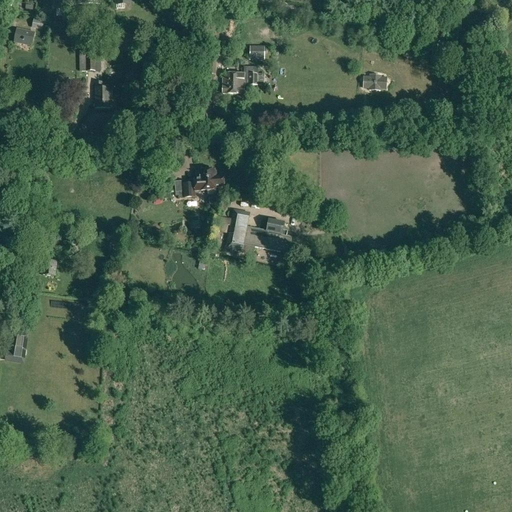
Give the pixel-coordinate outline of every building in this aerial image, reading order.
[(44,22),(37,21),(36,29),(43,30),(44,22)] [(201,42),(202,38),(203,29),(193,29),(192,41),(201,42)] [(16,31),(14,43),(32,46),(34,34),(16,31)] [(262,48),(250,48),(250,60),(262,60),(262,48)] [(101,52),(78,51),(78,72),(85,72),(101,72),(101,52)] [(198,83),(198,96),(194,96),(191,131),(200,132),(203,96),(212,96),(212,83),(213,76),(216,76),(216,55),(205,54),(203,75),(204,75),(204,83),(198,83)] [(244,76),(244,75),(223,74),(222,95),(244,96),(244,82),(248,82),(248,86),(257,86),(263,86),(263,76),(257,75),(248,75),(248,76),(244,76)] [(364,77),(363,89),(369,89),(369,91),(380,91),(380,90),(386,90),(387,78),(381,78),(381,76),(370,75),(369,78),(364,77)] [(95,83),(95,89),(94,109),(110,109),(110,98),(113,98),(114,89),(102,89),(102,83),(95,83)] [(195,193),(206,192),(207,196),(208,197),(209,207),(216,205),(215,191),(218,191),(217,188),(224,188),(223,178),(216,178),(215,170),(201,172),(201,171),(195,172),(195,179),(193,180),(193,183),(183,184),(183,199),(195,198),(195,193)] [(226,250),(254,255),(255,249),(289,255),(292,238),(287,237),(288,231),(282,230),(284,223),(269,221),(267,231),(246,228),(249,215),(234,212),(232,226),(230,226),(229,234),(227,243),(226,250)] [(81,251),(83,240),(74,238),(72,250),(81,251)] [(207,272),(209,259),(204,258),(204,259),(200,259),(198,270),(207,272)] [(21,259),(20,271),(23,272),(22,277),(23,278),(23,280),(26,284),(33,285),(33,289),(37,290),(37,289),(38,277),(35,277),(28,276),(30,260),(26,259),(21,259)] [(55,262),(44,261),(42,275),(53,276),(55,262)] [(14,334),(12,351),(24,352),(26,336),(14,334)]
